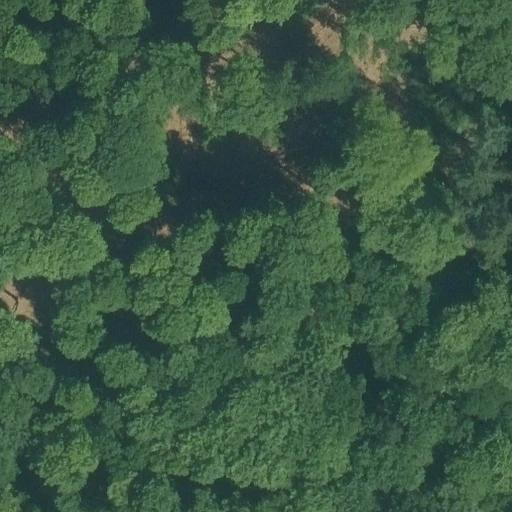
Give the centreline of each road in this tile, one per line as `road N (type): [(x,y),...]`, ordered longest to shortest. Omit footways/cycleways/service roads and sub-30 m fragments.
road 1 (track): [(0,423),(511,71)]
road 2 (track): [(511,499),(495,511),(305,486),(56,384)]
